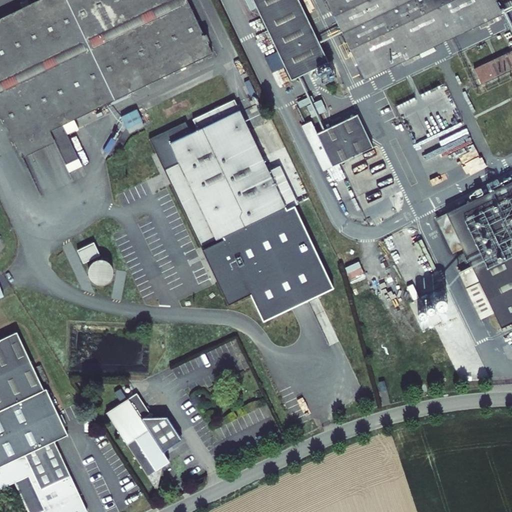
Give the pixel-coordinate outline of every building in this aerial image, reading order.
[(54,140),(66,165),(79,158),(63,125),(212,54),(186,0),(37,0),(0,18),(0,110),(17,146),(50,131),(54,140)] [(297,0),(252,0),(291,79),(327,62),(297,0)] [(494,0),(326,0),(364,79),(501,14),(494,0)] [(511,50),(474,69),(482,84),(511,68),(511,50)] [(162,168),(199,245),(284,205),(233,98),(191,118),(196,129),(168,142),(177,160),(162,168)] [(122,116),(128,128),(143,121),(137,108),(122,116)] [(350,117),(316,133),(310,122),(301,126),(323,171),(366,150),(350,117)] [(54,140),(50,131),(17,146),(22,155),(54,140)] [(66,165),(70,172),(83,166),(79,158),(66,165)] [(501,324),(511,319),(511,175),(445,207),(449,214),(462,242),(474,268),(461,274),(479,311),(492,305),(501,324)] [(449,214),(445,207),(436,211),(452,247),(462,242),(449,214)] [(75,248),(81,262),(98,254),(92,241),(75,248)] [(100,284),(104,283),(108,281),(111,277),(113,273),(113,268),(111,264),(108,260),(104,258),(100,257),(95,258),(91,260),(88,264),(86,268),(86,273),(88,277),(91,281),(95,283),(100,284)] [(45,391),(18,332),(0,340),(0,486),(13,480),(27,511),(85,511),(87,511),(54,441),(69,434),(47,390),(45,391)] [(151,412),(137,391),(107,411),(158,489),(163,465),(170,460),(165,453),(166,449),(168,439),(158,423),(149,428),(142,418),(151,412)] [(183,438),(168,416),(142,418),(149,428),(158,423),(168,439),(166,449),(183,438)]
